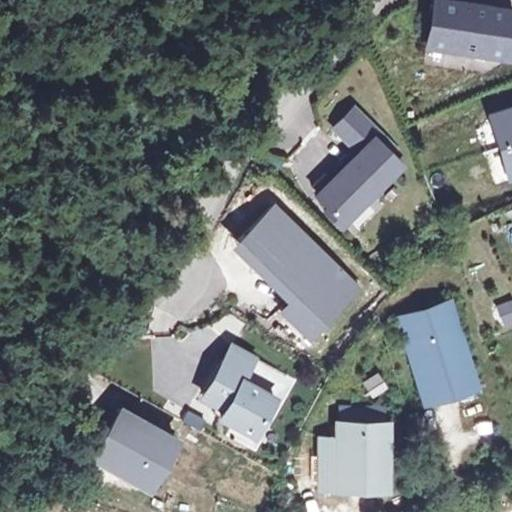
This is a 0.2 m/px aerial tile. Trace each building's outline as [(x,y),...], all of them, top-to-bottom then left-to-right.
[(511,13),(434,1),(427,46),(508,58),(511,34),(511,13)] [(511,108),(491,115),(511,179),(511,178),(511,108)] [(393,150),(354,112),(338,128),(360,150),(364,153),(335,183),(321,197),(334,209),(346,221),(400,166),(389,155),(393,150)] [(364,153),(360,150),(332,179),(335,183),(364,153)] [(357,290),(271,207),(237,244),(297,302),(284,315),(308,339),(357,290)] [(334,209),(331,212),(343,224),(346,221),(334,209)] [(511,300),(494,310),(505,332),(511,328),(511,300)] [(450,302),(398,319),(424,403),(476,387),(450,302)] [(254,367),(232,354),(224,368),(246,380),(254,367)] [(246,380),(224,368),(204,405),(220,413),(215,422),(254,444),(286,385),(254,367),(246,380)] [(379,377),(363,385),(372,402),(388,393),(379,377)] [(124,413),(97,461),(154,492),(180,444),(124,413)] [(387,431),(336,430),(336,449),(335,498),(386,500),(387,431)] [(336,449),(320,448),(319,498),(335,498),(336,449)]
